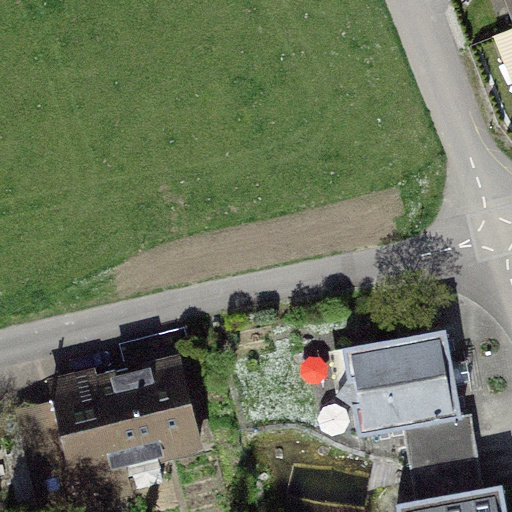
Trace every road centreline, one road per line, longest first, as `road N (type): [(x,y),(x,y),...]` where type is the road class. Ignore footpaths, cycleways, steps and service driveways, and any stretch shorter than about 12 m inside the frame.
road 1 (residential): [(497,234),(402,263),(186,302),(0,349)]
road 2 (residential): [(412,0),(497,234)]
